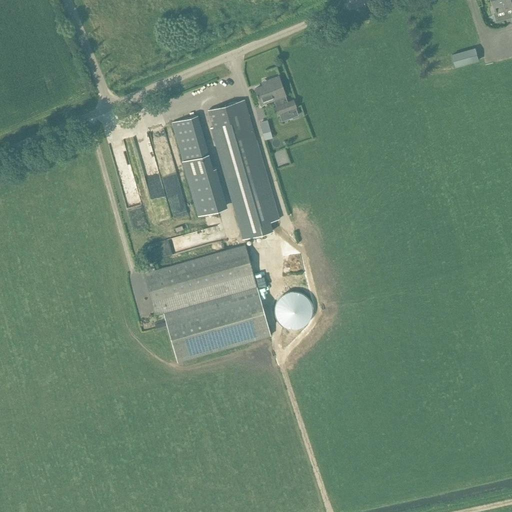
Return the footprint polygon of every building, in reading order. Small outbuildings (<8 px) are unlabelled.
[(511,0),(492,0),(494,5),(496,13),(506,11),(507,14),(510,13),(511,12),(511,3),(511,0)] [(455,67),(479,60),(476,48),(452,55),(455,67)] [(255,89),(257,93),(256,94),(260,105),(273,100),(275,106),(278,114),(291,110),(293,116),(298,115),(295,108),(296,108),(293,99),(287,101),(278,77),(268,80),(269,84),(255,89)] [(303,88),(310,112),(322,108),(314,85),(319,83),(317,77),(306,81),(307,87),(303,88)] [(244,99),(209,110),(214,127),(210,128),(227,187),(242,240),(259,235),(273,231),(270,221),(277,219),(270,194),(265,176),(249,117),(244,99)] [(186,175),(211,168),(196,114),(171,121),(186,175)] [(271,335),(245,244),(143,273),(155,315),(163,313),(177,363),(271,335)]
